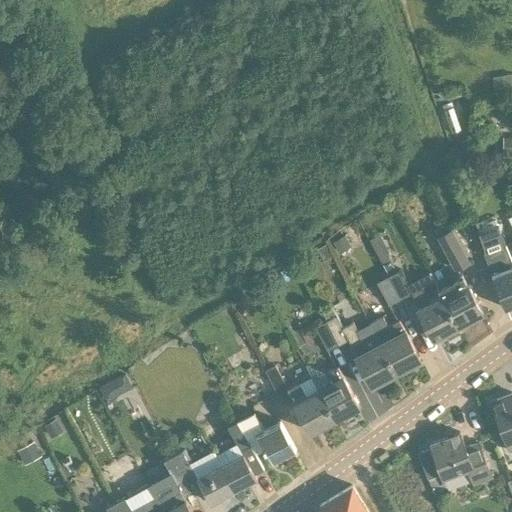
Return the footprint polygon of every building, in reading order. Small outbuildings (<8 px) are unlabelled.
[(511,158),(511,137),(502,137),(502,159),(511,158)] [(453,271),(468,264),(450,230),(446,223),(434,230),(437,236),(435,237),(453,271)] [(511,261),(511,260),(510,260),(504,245),(498,227),(478,235),(485,256),(491,276),(492,275),(505,308),(511,305),(511,261)] [(351,247),(344,235),(332,242),(338,254),(351,247)] [(332,258),(325,246),(317,251),(324,262),(332,258)] [(383,267),(391,263),(394,261),(388,251),(377,257),(383,267)] [(376,283),(388,277),(384,269),(372,275),(376,283)] [(388,277),(401,299),(411,294),(399,271),(396,272),(388,277)] [(437,287),(441,294),(458,327),(483,313),(462,274),(450,280),(437,287)] [(389,306),(401,299),(388,277),(376,283),(389,306)] [(458,327),(441,294),(428,302),(424,294),(412,300),(433,340),(458,327)] [(327,321),(336,316),(332,306),(322,310),(327,321)] [(396,373),(369,323),(357,330),(353,322),(343,328),(336,316),(327,321),(339,345),(348,340),(351,345),(350,346),(371,386),(396,373)] [(382,316),(369,323),(396,373),(421,360),(399,320),(387,326),(382,316)] [(328,351),(339,345),(327,321),(315,327),(328,351)] [(335,420),(319,389),(306,396),(299,382),(288,388),(276,365),(265,371),(277,394),(287,389),(310,433),(335,420)] [(331,383),(319,389),(335,420),(359,407),(338,366),(326,373),(331,383)] [(114,397),(106,383),(99,387),(106,402),(114,397)] [(511,393),(490,402),(509,451),(511,450),(511,393)] [(253,412),(237,421),(250,445),(256,455),(264,450),(265,451),(267,450),(273,463),(296,450),(280,421),(264,430),(253,412)] [(49,440),(63,433),(56,418),(42,426),(49,440)] [(241,451),(250,445),(237,421),(227,427),(241,451)] [(430,444),(432,449),(419,453),(429,480),(442,475),(443,478),(467,470),(472,485),(492,477),(479,442),(466,447),(460,432),(430,444)] [(23,468),(43,457),(34,439),(14,450),(23,468)] [(183,450),(172,456),(185,480),(195,475),(196,474),(189,462),(183,450)] [(234,491),(220,466),(212,450),(189,462),(196,474),(195,475),(197,478),(211,503),(234,491)] [(243,453),(220,466),(234,491),(257,479),(243,453)] [(148,485),(155,499),(162,511),(192,511),(186,500),(185,500),(183,497),(192,492),(185,480),(172,456),(164,460),(171,473),(148,485)] [(369,511),(353,483),(312,511),(369,511)] [(125,497),(116,502),(121,511),(162,511),(155,499),(148,485),(125,497)] [(109,511),(121,511),(116,502),(106,507),(109,511)]
